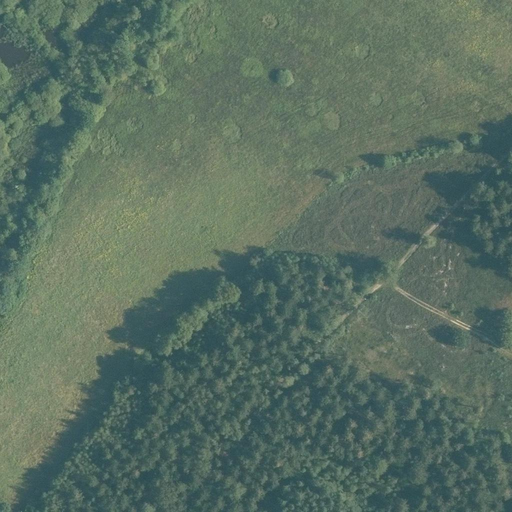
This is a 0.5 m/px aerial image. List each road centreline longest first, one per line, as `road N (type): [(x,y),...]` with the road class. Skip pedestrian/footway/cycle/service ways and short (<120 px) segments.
road 1 (track): [(511,152),(148,511)]
road 2 (track): [(378,282),(511,352)]
